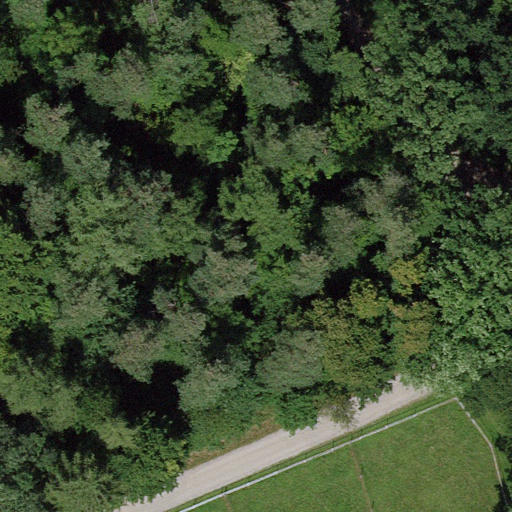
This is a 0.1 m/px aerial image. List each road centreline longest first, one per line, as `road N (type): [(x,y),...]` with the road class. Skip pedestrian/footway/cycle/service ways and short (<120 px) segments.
road 1 (track): [(511,326),(140,511)]
road 2 (track): [(347,0),(511,286)]
